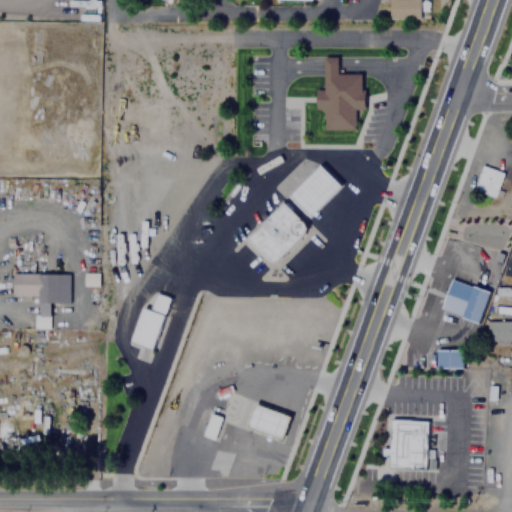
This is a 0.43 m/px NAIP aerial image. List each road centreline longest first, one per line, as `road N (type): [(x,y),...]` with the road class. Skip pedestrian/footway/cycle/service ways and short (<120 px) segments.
road 1 (trunk): [(302,511),(493,0)]
road 2 (tertiary): [(305,505),(0,499)]
road 3 (residential): [(332,0),(333,14),(116,13),(116,0)]
